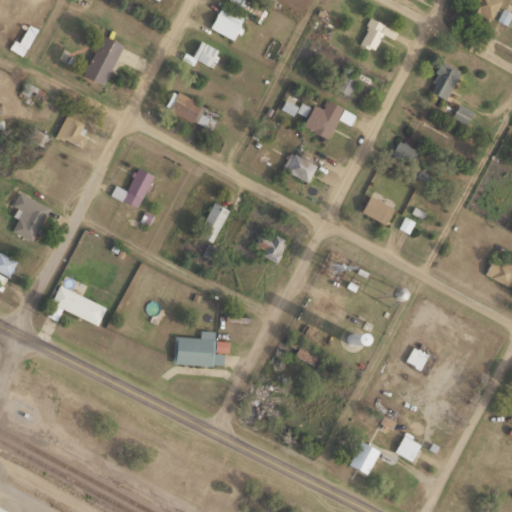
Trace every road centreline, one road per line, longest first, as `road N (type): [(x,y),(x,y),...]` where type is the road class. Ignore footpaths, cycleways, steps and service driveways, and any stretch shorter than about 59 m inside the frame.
road 1 (residential): [(215,431),(442,0)]
road 2 (residential): [(511,326),(131,121)]
road 3 (tertiary): [(373,511),(0,327)]
road 4 (residential): [(18,337),(191,0)]
road 5 (residential): [(430,511),(511,357)]
road 6 (track): [(131,121),(0,57)]
road 7 (residential): [(511,68),(385,0)]
